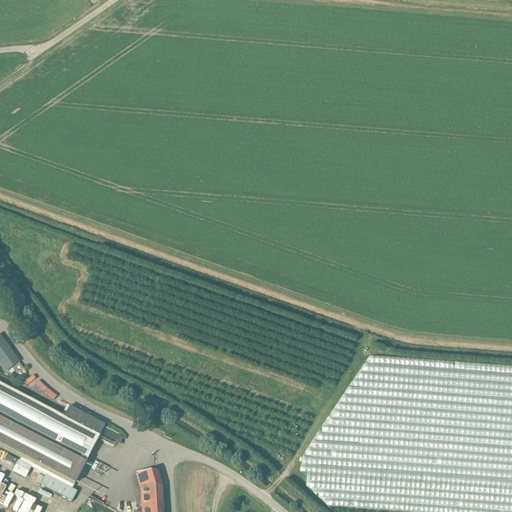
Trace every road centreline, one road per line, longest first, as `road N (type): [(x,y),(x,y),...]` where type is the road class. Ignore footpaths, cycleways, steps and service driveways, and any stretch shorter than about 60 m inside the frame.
road 1 (track): [(511,345),(397,333),(0,192)]
road 2 (unclassified): [(0,323),(58,390),(166,453)]
road 3 (track): [(263,498),(363,347),(364,322)]
road 4 (unclassified): [(280,511),(211,463),(166,453)]
